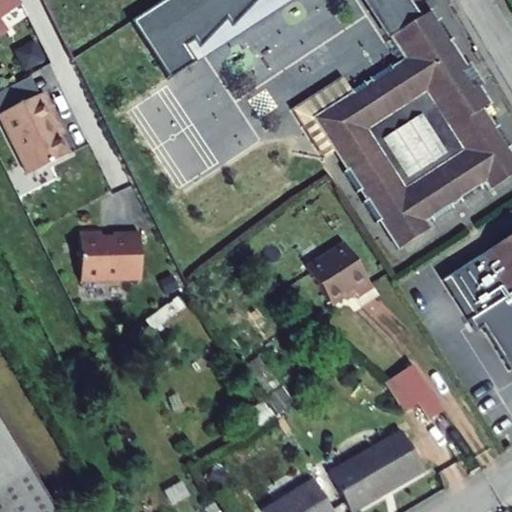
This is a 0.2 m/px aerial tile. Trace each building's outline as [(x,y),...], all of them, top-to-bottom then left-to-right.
[(0,0),(0,36),(6,32),(0,23),(0,17),(19,4),(19,3),(16,0),(0,0)] [(157,0),(125,21),(162,80),(190,63),(184,54),(179,46),(188,41),(193,49),(220,21),(225,29),(251,0),(157,0)] [(389,39),(419,20),(406,0),(251,0),(225,29),(220,21),(193,49),(188,41),(179,46),(184,54),(190,63),(291,0),(358,0),(386,41),(389,39)] [(380,222),(398,250),(430,229),(425,221),(430,218),(432,221),(452,208),(450,205),(459,200),(461,202),(481,189),(479,186),(484,183),(489,191),(511,175),(511,159),(506,151),(509,149),(496,128),(493,130),(480,110),(488,105),(477,89),(466,96),(452,75),(463,68),(447,44),(450,42),(437,21),(434,23),(428,14),(389,40),(403,62),(390,70),(388,68),(367,81),(369,84),(364,87),(362,84),(350,92),(352,95),(314,120),(326,138),(347,171),(344,173),(357,193),(360,191),(366,201),(363,203),(377,224),(380,222)] [(36,48),(26,58),(35,66),(44,57),(36,48)] [(482,85),(468,65),(463,68),(452,75),(466,96),(477,89),(482,85)] [(314,146),(326,138),(314,120),(352,95),(350,92),(362,84),(353,70),(290,111),(314,146)] [(0,113),(0,122),(26,175),(67,154),(52,124),(56,123),(41,93),(0,113)] [(203,239),(284,187),(267,161),(186,213),(203,239)] [(79,282),(139,279),(137,237),(100,239),(99,234),(77,235),(79,282)] [(511,235),(482,255),(508,296),(506,298),(511,308),(511,235)] [(356,299),(371,289),(343,245),(306,269),(330,307),(352,293),(356,299)] [(144,321),(151,332),(184,309),(177,298),(144,321)] [(442,412),(411,366),(384,383),(404,413),(417,404),(428,421),(442,412)] [(0,511),(53,511),(0,424),(0,511)] [(356,510),(421,472),(400,435),(334,473),(356,510)] [(209,480),(220,485),(227,472),(216,467),(209,480)] [(331,511),(312,481),(262,511),(331,511)]
